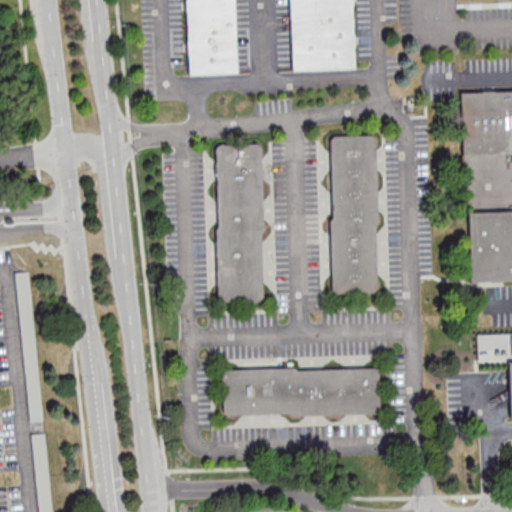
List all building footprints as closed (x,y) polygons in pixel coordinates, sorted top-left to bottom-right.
[(186,0),(189,73),(237,71),(234,0),(186,0)] [(288,0),(292,71),(355,68),(351,0),(288,0)] [(511,88),(460,90),(461,154),(511,152),(511,88)] [(329,135),(331,292),(377,291),(375,134),(329,135)] [(216,144),(218,301),(262,300),(260,143),(216,144)] [(511,208),(468,210),(470,281),(511,279),(511,208)] [(28,422),(43,421),(30,271),(15,272),(28,422)] [(221,368),(222,416),(379,412),(378,365),(221,368)] [(38,511),(53,511),(47,433),(33,434),(38,511)]
